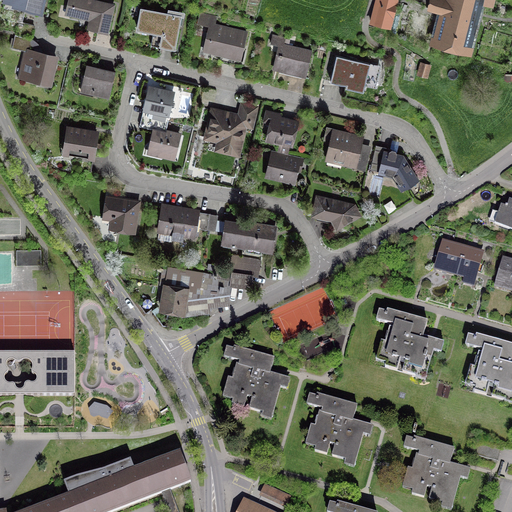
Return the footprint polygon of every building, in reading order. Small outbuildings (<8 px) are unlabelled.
[(21,8),(41,12),(43,0),(5,0),(22,4),(21,8)] [(89,28),(107,32),(113,5),(89,0),(69,0),(68,6),(72,7),(70,15),(91,19),(89,28)] [(388,26),(394,0),(375,0),(370,21),(388,26)] [(444,11),(436,42),(466,50),(479,3),(492,7),(493,0),(446,0),(447,1),(444,0),(431,0),(430,8),(444,11)] [(161,45),(174,48),(180,16),(141,9),(137,29),(163,34),(161,45)] [(18,21),(14,35),(29,38),(33,24),(18,21)] [(203,50),(241,58),(247,33),(209,24),(203,50)] [(12,47),(23,51),(35,49),(32,39),(29,38),(14,35),(12,47)] [(276,68),(306,75),(312,50),(282,43),(276,68)] [(44,54),(35,49),(23,51),(19,66),(28,68),(27,74),(51,79),(56,57),(44,54)] [(347,81),(365,85),(370,63),(337,55),(331,81),(346,85),(347,81)] [(429,66),(421,64),(418,74),(426,76),(429,66)] [(93,94),(109,98),(115,72),(87,65),(81,87),(94,90),(93,94)] [(165,121),(172,93),(151,88),(146,109),(147,109),(144,123),(160,127),(162,120),(165,121)] [(222,151),(238,154),(246,118),(254,120),(257,107),(242,103),(239,116),(212,110),(206,138),(224,142),(222,151)] [(267,139),(291,145),(297,122),(296,121),(296,123),(288,121),(288,122),(278,120),(280,113),(266,110),(264,121),(271,123),(267,139)] [(92,155),(93,156),(97,132),(68,127),(64,148),(75,150),(74,153),(77,153),(74,168),(89,171),(92,155)] [(163,155),(173,157),(178,134),(155,129),(150,149),(163,152),(163,155)] [(359,147),(361,138),(334,131),(328,159),(355,165),(355,162),(366,165),(370,149),(359,147)] [(266,180),(296,186),(302,160),(272,153),(266,180)] [(394,178),(403,194),(420,182),(403,157),(384,153),(379,174),(394,178)] [(111,227),(133,231),(138,202),(108,197),(105,213),(112,214),(111,218),(112,218),(111,227)] [(336,232),(360,218),(354,205),(316,197),(312,219),(331,224),(336,232)] [(511,230),(511,200),(510,200),(508,206),(506,206),(506,207),(501,206),(495,224),(511,230)] [(194,235),(195,227),(207,229),(210,214),(163,206),(158,239),(170,241),(171,236),(173,236),(174,232),(194,235)] [(218,215),(210,214),(207,229),(215,230),(218,215)] [(227,221),(223,242),(243,245),(247,221),(241,221),(241,223),(227,221)] [(274,226),(247,221),(243,245),(270,250),(274,226)] [(437,270),(458,275),(465,249),(445,243),(437,270)] [(458,275),(473,280),(481,253),(465,249),(458,275)] [(18,251),(18,263),(39,263),(39,251),(18,251)] [(229,268),(259,273),(260,260),(231,256),(229,268)] [(497,287),(511,290),(511,262),(505,260),(497,287)] [(189,314),(210,312),(209,307),(228,300),(230,284),(227,284),(229,268),(215,266),(213,275),(168,268),(166,286),(187,289),(183,313),(189,314)] [(162,309),(183,313),(187,289),(166,286),(164,293),(163,293),(162,300),(163,300),(162,309)] [(416,376),(417,370),(427,373),(436,341),(423,337),(428,322),(388,311),(384,322),(394,325),(393,329),(390,328),(386,343),(381,342),(378,353),(388,356),(385,367),(397,371),(400,359),(406,361),(402,372),(416,376)] [(504,401),(506,394),(511,396),(511,345),(476,335),(473,347),(483,350),(482,354),(479,353),(475,368),(470,366),(467,378),(477,381),(474,392),(486,395),(489,384),(495,386),(491,397),(504,401)] [(268,418),(267,422),(276,425),(285,392),(292,394),(294,385),(285,383),(286,377),(275,374),(278,364),(231,350),(227,362),(244,367),(243,370),(241,369),(237,384),(232,383),(227,403),(237,406),(236,409),(249,413),(252,402),(257,404),(254,414),(268,418)] [(74,354),(0,353),(0,395),(74,396),(74,354)] [(347,462),(346,466),(354,468),(364,435),(371,437),(373,429),(363,427),(365,421),(354,418),(357,408),(309,394),(306,406),(323,411),(322,414),(320,413),(316,428),(311,427),(305,447),(316,450),(315,453),(328,457),(331,446),(336,448),(333,458),(347,462)] [(92,401),(90,413),(110,415),(111,403),(92,401)] [(443,505),(442,509),(450,511),(460,479),(466,480),(469,472),(459,470),(461,464),(450,461),(453,451),(405,437),(402,449),(418,454),(418,457),(416,456),(411,471),(407,470),(401,490),(411,493),(410,496),(424,500),(427,489),(432,491),(429,501),(443,505)] [(111,511),(191,482),(180,454),(135,471),(130,460),(103,471),(76,478),(64,483),(69,497),(27,511),(5,511),(0,511),(111,511)] [(299,501),(266,486),(263,494),(296,510),(299,501)]
